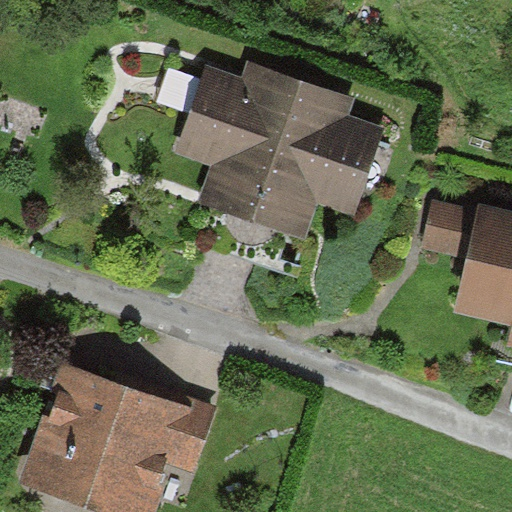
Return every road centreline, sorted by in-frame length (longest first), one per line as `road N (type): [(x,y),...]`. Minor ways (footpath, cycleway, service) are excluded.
road 1 (residential): [(0,254),(367,380)]
road 2 (track): [(367,380),(511,432)]
